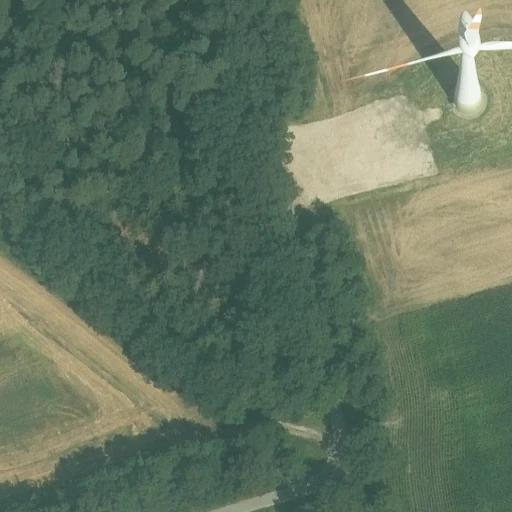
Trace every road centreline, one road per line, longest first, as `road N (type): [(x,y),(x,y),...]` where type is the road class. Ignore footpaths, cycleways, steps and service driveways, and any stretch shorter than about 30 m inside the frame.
road 1 (unclassified): [(229,0),(350,475)]
road 2 (track): [(341,441),(272,426),(0,212)]
road 3 (track): [(269,157),(440,120)]
road 4 (unclassified): [(350,475),(226,511)]
